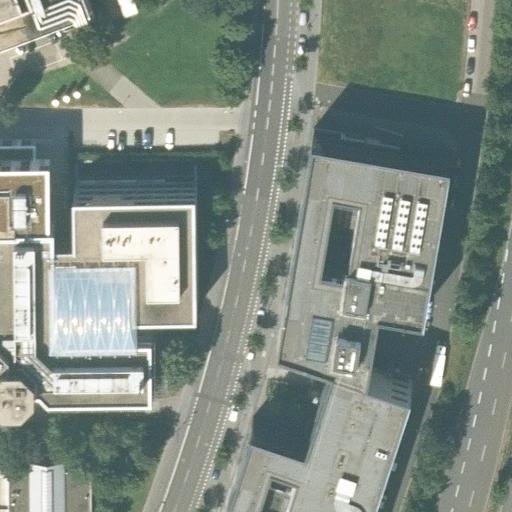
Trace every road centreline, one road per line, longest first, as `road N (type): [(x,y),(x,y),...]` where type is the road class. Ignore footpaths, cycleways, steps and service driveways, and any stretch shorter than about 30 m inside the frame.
road 1 (tertiary): [(276,0),(244,260),(173,511)]
road 2 (trunk): [(511,305),(464,511)]
